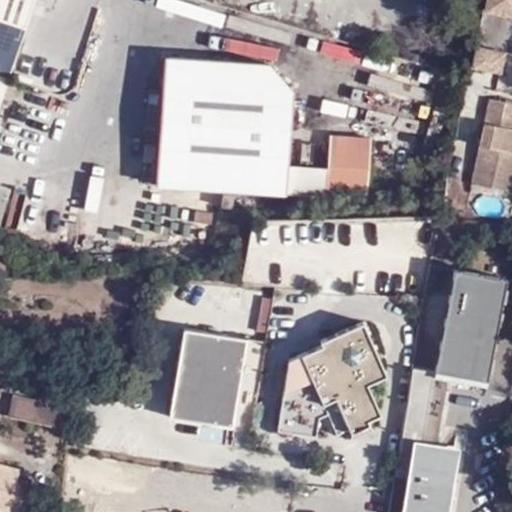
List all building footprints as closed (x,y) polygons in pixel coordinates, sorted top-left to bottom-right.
[(0,0),(0,113),(37,0),(0,0)] [(511,0),(490,0),(488,14),(511,18),(511,0)] [(481,50),(477,73),(507,78),(511,55),(481,50)] [(269,63),(165,57),(155,186),(287,195),(289,163),(294,91),(269,63)] [(511,106),(496,103),(477,188),(511,195),(511,106)] [(328,166),(325,198),(367,200),(371,138),(330,135),(328,166)] [(328,166),(289,163),(287,195),(325,198),(328,166)] [(13,190),(0,185),(0,227),(0,228),(13,190)] [(58,249),(72,210),(47,201),(33,240),(58,249)] [(432,369),(486,379),(504,276),(450,267),(432,369)] [(282,432),(321,439),(324,420),(333,416),(342,437),(355,431),(356,436),(376,427),(374,423),(387,417),(373,386),(393,378),(368,323),(325,343),(327,347),(294,362),(282,432)] [(262,342),(189,330),(174,419),(238,430),(244,393),(263,396),(272,344),(262,342)] [(418,375),(398,482),(408,484),(403,511),(451,511),(462,455),(439,451),(452,382),(418,375)] [(34,429),(38,406),(8,398),(1,422),(34,429)] [(15,474),(0,469),(0,511),(20,511),(27,489),(13,484),(15,474)]
